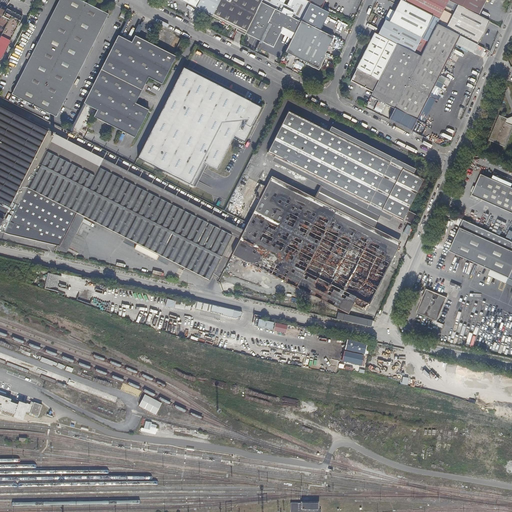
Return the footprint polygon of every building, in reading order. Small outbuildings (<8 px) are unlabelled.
[(80,0),(58,0),(11,94),(55,117),(108,14),(80,0)] [(199,0),(178,0),(195,9),(199,0)] [(221,21),(245,33),(254,16),(261,0),(219,0),(212,17),(221,21)] [(279,1),(279,0),(261,0),(254,16),(245,33),(261,41),(272,47),(281,30),(282,27),(294,33),(301,21),(310,3),(304,0),(293,0),(290,7),(279,1)] [(304,0),(310,3),(311,4),(321,9),(325,0),(304,0)] [(400,0),(399,0),(389,22),(427,41),(428,42),(436,25),(439,20),(404,2),(400,0)] [(405,0),(404,2),(439,20),(449,1),(449,0),(405,0)] [(485,0),(488,0),(489,0),(490,1),(490,0),(449,0),(449,1),(458,6),(477,16),(485,0)] [(488,0),(485,0),(477,16),(480,18),(489,0),(488,0)] [(446,30),(458,6),(449,1),(439,20),(436,25),(446,30)] [(321,9),(310,3),(301,21),(319,30),(320,31),(329,13),(321,9)] [(0,5),(0,46),(1,47),(4,41),(10,44),(19,26),(3,17),(7,9),(0,5)] [(477,46),(489,22),(480,18),(477,16),(458,6),(446,30),(459,36),(477,46)] [(383,19),(380,26),(401,36),(423,48),(427,41),(389,22),(383,19)] [(306,65),(313,68),(314,67),(317,68),(324,55),(333,37),(320,31),(319,30),(301,21),(294,33),(284,52),(302,61),(307,63),(306,65)] [(447,60),(459,36),(446,30),(436,25),(428,42),(424,48),(447,60)] [(380,26),(376,33),(397,44),(401,36),(380,26)] [(355,69),(349,81),(371,92),(395,44),(373,32),(354,68),(355,69)] [(131,42),(118,35),(83,103),(97,110),(93,116),(95,117),(134,137),(148,110),(135,103),(141,91),(143,88),(148,77),(161,84),(172,64),(175,56),(173,55),(153,45),(142,39),(134,35),(131,42)] [(419,55),(423,48),(401,36),(397,44),(419,55)] [(184,44),(179,41),(176,49),(180,51),(184,44)] [(370,97),(394,108),(420,56),(419,55),(397,44),(370,97)] [(443,68),(447,60),(424,48),(420,56),(442,67),(443,68)] [(317,68),(316,70),(318,71),(325,56),(324,55),(317,68)] [(394,108),(415,119),(442,67),(420,56),(394,108)] [(201,64),(188,58),(183,68),(187,70),(196,74),(198,69),(201,64)] [(417,120),(443,68),(442,67),(415,119),(417,120)] [(187,70),(183,68),(138,158),(140,160),(150,164),(196,74),(187,70)] [(245,96),(198,72),(197,75),(244,99),(245,96)] [(262,108),(244,99),(197,75),(196,74),(150,164),(193,186),(204,164),(207,166),(217,171),(234,137),(245,142),(259,113),(262,108)] [(0,231),(9,235),(57,246),(74,212),(85,218),(183,267),(209,281),(231,236),(98,167),(94,176),(46,151),(55,134),(55,133),(53,132),(52,132),(1,106),(0,108),(0,231)] [(368,204),(389,163),(379,157),(374,160),(369,152),(364,155),(359,147),(354,150),(349,142),(344,145),(339,137),(334,140),(330,132),(288,111),(267,152),(274,156),(324,181),(368,204)] [(505,147),(511,130),(511,125),(506,123),(508,119),(506,118),(499,115),(488,140),(505,147)] [(445,130),(447,124),(426,117),(425,122),(426,122),(423,132),(440,138),(441,135),(448,138),(450,131),(445,130)] [(236,227),(55,134),(46,151),(94,176),(98,167),(231,236),(236,227)] [(274,156),(272,161),(321,186),(324,181),(274,156)] [(229,161),(228,160),(227,160),(226,160),(225,161),(224,162),(223,162),(222,163),(222,164),(222,165),(222,166),(222,167),(222,169),(223,170),(224,170),(225,171),(226,171),(227,171),(228,171),(229,171),(230,170),(231,170),(232,169),(232,167),(233,166),(232,165),(232,163),(231,162),(230,161),(229,161)] [(389,163),(368,204),(380,210),(401,169),(389,163)] [(204,164),(193,186),(195,188),(207,166),(204,164)] [(422,179),(401,169),(380,210),(381,211),(393,216),(401,221),(402,220),(411,224),(415,215),(407,211),(422,179)] [(511,186),(482,173),(476,186),(473,192),(472,194),(511,211),(511,186)] [(400,241),(373,228),(315,198),(271,176),(267,185),(395,250),(400,241)] [(381,211),(380,210),(368,204),(324,181),(321,186),(379,215),(381,211)] [(376,288),(395,250),(267,185),(265,187),(260,184),(254,195),(260,199),(247,223),(376,288)] [(373,228),(379,215),(321,186),(315,198),(373,228)] [(393,216),(381,211),(379,215),(391,221),(393,216)] [(66,253),(85,218),(74,212),(57,246),(56,251),(66,253)] [(511,240),(464,219),(463,220),(511,241),(511,240)] [(511,249),(511,241),(463,220),(460,227),(511,249)] [(376,288),(247,223),(231,255),(334,307),(339,296),(353,303),(365,309),(368,304),(376,288)] [(450,250),(490,268),(510,277),(511,271),(511,249),(460,227),(450,250)] [(490,268),(489,272),(511,282),(511,271),(510,277),(490,268)] [(511,282),(489,272),(488,273),(511,283),(511,282)] [(51,284),(52,280),(54,280),(55,275),(47,273),(45,287),(48,288),(49,283),(51,284)] [(447,298),(427,289),(416,313),(432,320),(431,323),(443,328),(444,325),(437,322),(447,298)] [(353,303),(339,296),(334,307),(347,313),(353,303)] [(165,306),(174,308),(176,301),(167,299),(165,306)] [(210,312),(211,305),(193,301),(192,308),(210,312)] [(241,316),(242,312),(212,305),(210,311),(222,314),(222,315),(235,318),(241,316)] [(371,327),(373,321),(338,312),(337,319),(371,327)] [(266,326),(267,320),(254,316),(253,323),(266,326)] [(273,330),(285,334),(288,326),(276,322),(273,330)] [(366,343),(347,339),(344,350),(363,354),(366,343)] [(34,403),(33,403),(33,406),(30,405),(26,404),(25,406),(20,404),(19,405),(10,402),(11,399),(0,395),(0,409),(16,415),(16,416),(22,418),(24,412),(38,417),(42,405),(34,403)] [(162,404),(145,395),(139,406),(156,415),(162,404)] [(317,511),(317,510),(317,503),(291,503),(290,511),(317,511)]
